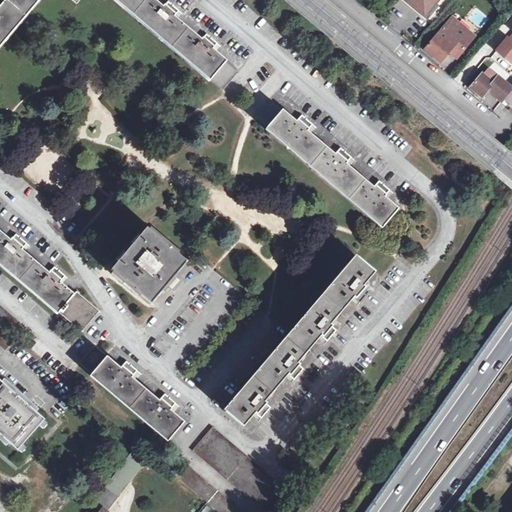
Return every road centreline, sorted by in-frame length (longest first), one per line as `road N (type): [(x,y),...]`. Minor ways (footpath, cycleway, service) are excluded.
road 1 (residential): [(0,194),(64,244),(111,324),(266,456),(445,244),(450,226),(432,190),(208,0)]
road 2 (tertiary): [(309,0),(511,172)]
road 3 (residential): [(343,0),(511,140)]
road 4 (trunk): [(511,337),(388,511)]
road 5 (trunk): [(428,511),(511,400)]
